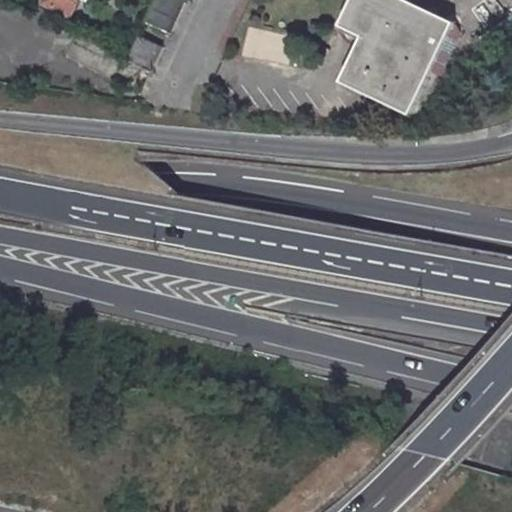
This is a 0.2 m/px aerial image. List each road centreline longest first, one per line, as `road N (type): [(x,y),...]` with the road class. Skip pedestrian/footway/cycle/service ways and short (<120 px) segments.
road 1 (motorway): [(511,286),(0,195)]
road 2 (motorway): [(0,235),(511,324)]
road 3 (trunk): [(511,237),(326,203),(167,188),(87,196),(0,219)]
road 4 (trunk): [(511,140),(393,152),(0,120)]
road 5 (trunk): [(230,321),(511,393)]
road 6 (motorway): [(0,266),(230,321)]
road 7 (motorway): [(511,363),(360,511)]
